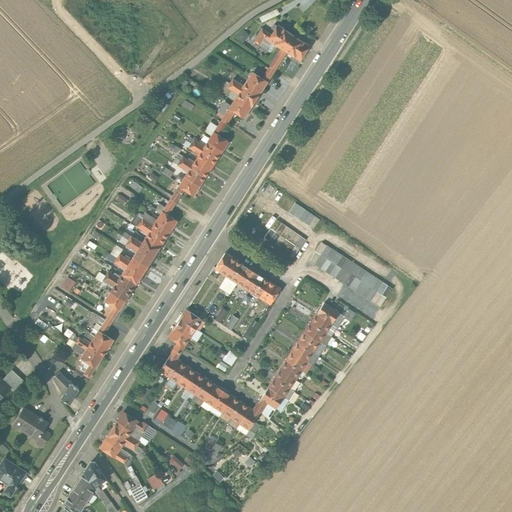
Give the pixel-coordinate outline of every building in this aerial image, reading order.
[(294,36),(278,25),(271,35),(268,40),(281,49),(284,51),(294,36)] [(271,35),(262,29),(254,42),(259,45),(264,38),(268,40),(271,35)] [(281,49),(271,65),(276,69),(286,52),(300,61),(309,46),(294,36),(284,51),(281,49)] [(262,79),(252,73),(246,82),(261,91),(274,72),(269,69),(262,79)] [(261,91),(246,82),(243,87),(233,80),(230,84),(255,100),(261,91)] [(255,100),(230,84),(227,88),(238,95),(235,99),(250,109),(255,100)] [(250,109),(235,99),(222,119),(228,122),(234,112),(244,118),(250,109)] [(194,106),(185,101),(182,106),(191,111),(194,106)] [(220,122),(208,142),(222,151),(228,142),(219,136),(225,126),(220,122)] [(222,151),(208,142),(205,146),(194,139),(191,144),(217,160),(222,151)] [(217,160),(191,144),(188,148),(199,155),(196,159),(211,169),(217,160)] [(196,159),(193,164),(183,157),(182,157),(180,161),(205,178),(211,169),(196,159)] [(205,178),(180,161),(177,165),(188,172),(185,177),(199,186),(205,178)] [(199,186),(185,177),(172,196),(177,200),(184,190),(193,196),(199,186)] [(177,200),(172,196),(169,202),(174,205),(177,200)] [(169,202),(156,221),(171,231),(177,221),(167,215),(174,205),(169,202)] [(300,206),(294,216),(299,219),(305,210),(300,206)] [(305,210),(299,219),(303,222),(310,213),(305,210)] [(310,213),(304,222),(308,225),(315,216),(310,213)] [(315,216),(309,226),(313,229),(320,220),(315,216)] [(171,231),(156,221),(153,226),(143,219),(140,223),(165,239),(171,231)] [(277,220),(270,229),(275,232),(281,223),(277,220)] [(165,239),(140,223),(137,227),(148,234),(145,239),(159,248),(165,239)] [(281,223),(275,232),(280,236),(286,226),(281,223)] [(286,227),(280,236),(285,239),(291,230),(286,227)] [(275,232),(270,229),(264,238),(269,241),(275,232)] [(291,230),(285,239),(290,242),(296,233),(291,230)] [(275,232),(269,241),(273,245),(280,236),(275,232)] [(296,233),(290,243),(295,246),(301,237),(296,233)] [(159,248),(145,239),(142,243),(131,236),(128,240),(139,247),(154,257),(159,248)] [(280,236),(274,245),(278,248),(285,239),(280,236)] [(301,237),(295,246),(299,249),(306,240),(301,237)] [(290,242),(285,239),(279,248),(283,252),(290,242)] [(154,257),(139,247),(128,240),(126,245),(136,252),(134,256),(148,266),(154,257)] [(290,243),(284,252),(288,255),(295,246),(290,243)] [(322,243),(316,252),(320,255),(326,246),(322,243)] [(299,249),(295,246),(288,255),(293,258),(299,249)] [(327,246),(321,255),(326,259),(332,249),(327,246)] [(332,249),(326,259),(331,262),(337,253),(332,249)] [(316,252),(309,261),(314,264),(320,255),(316,252)] [(225,253),(215,269),(226,276),(236,261),(225,253)] [(337,253),(331,262),(336,265),(342,256),(337,253)] [(148,266),(134,256),(130,261),(120,254),(117,258),(128,265),(142,274),(148,266)] [(326,259),(321,255),(315,264),(320,268),(326,259)] [(342,256),(336,265),(341,268),(347,259),(342,256)] [(142,274),(128,265),(117,258),(114,262),(125,269),(122,274),(137,283),(142,274)] [(326,259),(320,268),(325,271),(331,262),(326,259)] [(347,259),(341,268),(346,272),(352,263),(347,259)] [(247,268),(236,261),(226,276),(237,283),(247,268)] [(331,262),(325,271),(330,274),(336,265),(331,262)] [(352,263),(346,272),(351,275),(357,266),(352,263)] [(336,265),(330,274),(335,278),(341,268),(336,265)] [(357,266),(351,275),(356,278),(362,269),(357,266)] [(258,275),(247,268),(237,283),(248,290),(258,275)] [(341,268),(335,278),(340,281),(346,272),(341,268)] [(362,269),(356,278),(361,282),(367,272),(362,269)] [(137,283),(122,274),(119,278),(108,271),(106,276),(131,292),(137,283)] [(346,272),(340,281),(345,284),(351,275),(346,272)] [(367,272),(361,282),(366,285),(372,276),(367,272)] [(68,275),(63,286),(71,291),(77,280),(68,275)] [(269,282),(258,275),(248,290),(259,297),(269,282)] [(351,275),(345,284),(350,287),(356,278),(351,275)] [(131,292),(106,276),(103,280),(114,287),(111,291),(125,301),(131,292)] [(372,276),(366,285),(371,288),(377,279),(372,276)] [(356,278),(350,287),(355,291),(361,282),(356,278)] [(377,279),(371,288),(376,292),(382,283),(377,279)] [(280,289),(269,282),(259,297),(270,304),(280,289)] [(366,285),(361,282),(355,291),(360,294),(366,285)] [(383,283),(377,292),(381,295),(387,286),(383,283)] [(366,285),(360,294),(365,297),(371,288),(366,285)] [(387,286),(381,295),(386,298),(392,289),(387,286)] [(371,288),(365,297),(370,301),(376,292),(371,288)] [(125,301),(111,291),(105,301),(114,307),(107,317),(113,320),(125,301)] [(377,292),(370,301),(375,304),(381,295),(377,292)] [(381,295),(375,304),(380,308),(386,298),(381,295)] [(339,313),(324,303),(316,314),(331,324),(336,328),(340,322),(335,319),(339,313)] [(222,308),(215,320),(220,324),(228,312),(222,308)] [(202,319),(186,310),(180,319),(195,329),(202,319)] [(331,324),(316,314),(311,323),(326,333),(331,336),(336,328),(331,324)] [(233,315),(225,327),(231,331),(239,319),(233,315)] [(105,320),(101,317),(97,324),(96,325),(97,328),(96,330),(98,332),(95,337),(93,340),(107,349),(113,340),(104,334),(110,324),(105,320)] [(195,329),(180,319),(174,328),(190,338),(195,329)] [(253,320),(243,337),(248,340),(254,330),(255,331),(259,323),(253,320)] [(326,333),(311,323),(305,332),(320,342),(319,342),(324,346),(331,336),(326,333)] [(190,338),(174,328),(168,337),(178,343),(176,346),(182,350),(190,338)] [(95,337),(87,332),(84,336),(92,341),(93,340),(95,337)] [(320,342),(305,332),(298,343),(313,353),(317,356),(321,350),(316,347),(319,342),(320,342)] [(107,349),(93,340),(92,341),(90,344),(79,337),(76,343),(86,350),(87,349),(101,358),(107,349)] [(101,358),(87,349),(86,350),(76,343),(72,348),(81,354),(81,353),(83,354),(81,358),(90,364),(84,374),(89,378),(101,358)] [(313,353),(298,343),(292,352),(307,362),(307,361),(312,365),(318,356),(317,356),(313,353)] [(180,353),(182,350),(176,346),(174,349),(172,353),(177,357),(180,353)] [(307,362),(292,352),(286,361),(301,371),(305,373),(311,365),(307,362)] [(172,353),(160,371),(169,377),(179,362),(176,359),(177,357),(172,353)] [(301,371),(286,361),(280,370),(295,380),(301,371)] [(179,362),(169,377),(178,383),(188,367),(179,362)] [(188,367),(178,383),(187,388),(197,373),(188,367)] [(24,383),(10,370),(0,380),(10,390),(14,393),(24,383)] [(295,380),(280,370),(274,378),(289,388),(295,380)] [(71,383),(59,372),(53,377),(63,395),(71,383)] [(197,373),(187,388),(196,394),(205,379),(197,373)] [(289,388),(274,378),(268,387),(284,397),(283,397),(288,401),(294,392),(289,388)] [(0,380),(0,379),(0,400),(10,390),(0,380)] [(205,379),(196,394),(204,400),(214,385),(205,379)] [(63,395),(61,399),(69,404),(78,390),(71,383),(63,395)] [(214,385),(204,400),(213,406),(223,391),(214,385)] [(284,397),(268,387),(254,409),(260,413),(267,403),(272,406),(276,408),(276,409),(283,397),(284,397)] [(232,397),(223,391),(213,406),(222,412),(232,397)] [(232,397),(222,412),(231,418),(241,403),(232,397)] [(150,409),(157,413),(163,405),(155,400),(150,409)] [(241,403),(231,418),(228,422),(228,423),(237,429),(240,424),(250,408),(241,403)] [(24,407),(14,423),(38,439),(44,430),(49,423),(43,419),(44,418),(41,416),(40,418),(24,407)] [(250,408),(240,424),(237,429),(246,435),(260,413),(254,409),(253,411),(250,408)] [(130,414),(124,411),(117,421),(132,430),(134,426),(144,432),(148,425),(143,422),(142,423),(138,421),(129,415),(130,414)] [(170,414),(165,423),(183,434),(188,425),(170,414)] [(132,430),(117,421),(111,430),(137,446),(140,442),(129,435),(132,430)] [(51,435),(44,430),(38,439),(41,440),(39,446),(42,448),(51,435)] [(137,446),(111,430),(106,438),(120,448),(123,443),(134,450),(137,446)] [(120,448),(106,438),(100,447),(124,463),(127,458),(118,452),(120,448)] [(176,454),(171,460),(182,470),(187,464),(176,454)] [(26,472),(5,458),(0,465),(0,478),(10,484),(5,492),(11,496),(16,488),(17,488),(19,485),(18,485),(26,472)] [(106,480),(95,462),(90,462),(83,473),(93,488),(106,480)] [(224,478),(216,471),(212,475),(220,482),(224,478)] [(160,472),(150,476),(154,488),(164,485),(160,472)] [(83,473),(63,503),(66,505),(76,511),(93,488),(83,473)] [(139,502),(150,496),(142,482),(131,488),(139,502)]
